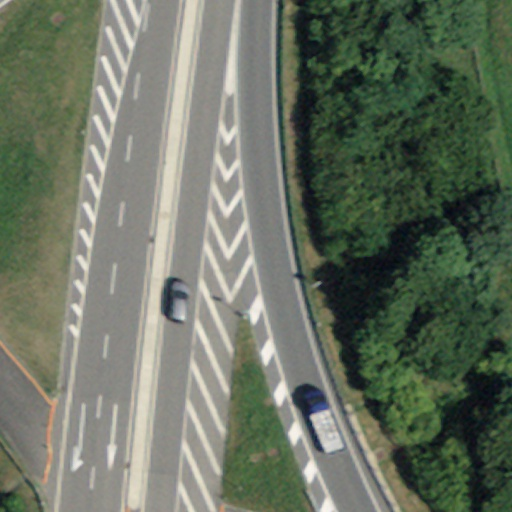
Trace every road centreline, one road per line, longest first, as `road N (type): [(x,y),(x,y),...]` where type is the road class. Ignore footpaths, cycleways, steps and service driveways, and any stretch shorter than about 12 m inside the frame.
road 1 (motorway): [(357,511),(283,295),(260,162),(256,0)]
road 2 (secondary): [(160,511),(220,0)]
road 3 (secondary): [(164,0),(106,511)]
